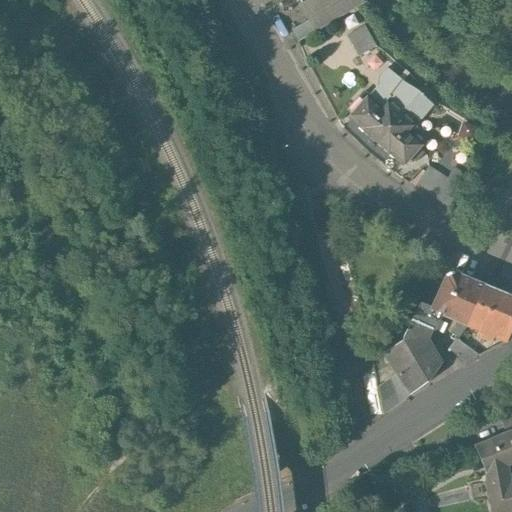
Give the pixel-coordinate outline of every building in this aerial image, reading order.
[(309,0),(302,4),(299,6),(315,33),(364,3),(363,0),(309,0)] [(365,27),(346,37),(358,57),(376,47),(365,27)] [(420,93),(400,79),(387,69),(379,78),(378,89),(368,99),(376,106),(383,99),(401,115),(420,93)] [(433,104),(420,93),(401,115),(408,121),(413,116),(418,120),(420,121),(433,104)] [(383,99),(376,106),(368,99),(366,103),(361,97),(353,106),(359,111),(351,119),(377,142),(401,115),(383,99)] [(408,121),(401,115),(377,142),(403,166),(410,157),(415,163),(423,154),(418,149),(421,145),(411,137),(418,130),(408,121)] [(448,180),(428,166),(417,185),(437,199),(436,200),(449,209),(462,189),(469,176),(454,168),(448,180)] [(484,287),(454,274),(447,275),(432,309),(440,315),(467,326),(484,287)] [(511,329),(511,299),(484,287),(467,326),(480,332),(478,337),(492,343),(495,338),(506,342),(511,329)] [(432,309),(422,304),(420,306),(403,338),(403,341),(417,363),(429,381),(441,366),(428,341),(440,315),(432,309)] [(403,341),(385,355),(398,375),(417,363),(403,341)] [(417,363),(398,375),(410,395),(429,381),(417,363)] [(402,402),(391,380),(377,390),(382,413),(384,415),(402,402)] [(511,511),(511,484),(509,485),(506,466),(511,463),(511,432),(475,448),(486,474),(487,474),(494,511),(511,511)]
